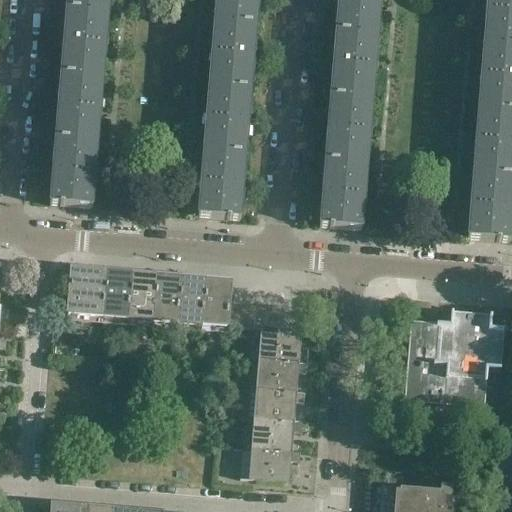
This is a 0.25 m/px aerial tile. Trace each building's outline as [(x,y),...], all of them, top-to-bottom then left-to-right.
[(66,0),(65,13),(107,17),(108,0),(66,0)] [(257,0),(215,0),(213,25),(255,29),(257,0)] [(379,6),(379,0),(337,0),(337,6),(335,35),(377,39),(379,12),(379,6)] [(511,0),(486,0),(486,15),(485,21),(483,47),(511,49),(511,0)] [(104,49),(105,43),(107,17),(65,13),(63,43),(63,48),(60,78),(102,81),(104,49)] [(252,64),(253,58),(255,29),(213,25),(211,52),(211,58),(208,90),(250,93),(252,64)] [(374,71),(374,65),(377,39),(335,35),(332,65),(332,71),(330,100),(371,104),(374,71)] [(511,49),(483,47),(481,74),(480,80),(478,112),(511,114),(511,49)] [(99,114),(102,81),(60,78),(58,107),(57,113),(55,143),(96,146),(99,120),(99,114)] [(247,129),(247,123),(250,93),(208,90),(205,122),(205,129),(203,155),(244,158),(247,129)] [(369,136),(371,104),(330,100),(327,130),(327,135),(324,165),(366,168),(368,142),(369,136)] [(511,114),(478,112),(475,145),(474,150),(472,177),(511,180),(511,114)] [(94,179),(94,173),(96,146),(55,143),(52,173),(52,178),(49,208),(91,211),(94,179)] [(241,194),(242,188),(244,158),(203,155),(201,182),(200,188),(197,220),(239,223),(241,194)] [(363,201),(364,195),(366,168),(324,165),(322,195),(321,200),(319,230),(360,233),(363,201)] [(511,216),(511,210),(511,203),(511,180),(472,177),(470,204),(469,210),(467,242),(509,246),(511,216)] [(102,321),(106,277),(70,274),(66,318),(102,321)] [(127,323),(131,279),(106,277),(102,321),(102,326),(127,328),(127,323)] [(152,325),(155,281),(131,279),(127,323),(152,325)] [(176,327),(180,283),(155,281),(152,325),(176,327)] [(201,329),(205,285),(180,283),(176,327),(201,329)] [(227,330),(229,305),(230,287),(205,285),(201,329),(226,331),(227,330)] [(239,331),(241,307),(229,305),(227,330),(239,331)] [(251,333),(253,307),(241,307),(239,331),(251,333)] [(263,334),(265,308),(253,307),(251,333),(262,333),(263,334)] [(275,335),(277,309),(265,308),(263,334),(275,335)] [(287,336),(289,310),(277,309),(275,335),(287,336)] [(299,337),(301,311),(289,310),(287,336),(299,337)] [(0,321),(7,323),(8,313),(0,312),(0,321)] [(499,376),(502,335),(489,334),(491,321),(449,318),(448,331),(410,328),(406,368),(403,408),(416,409),(415,422),(430,423),(443,424),(455,425),(456,412),(483,414),(485,392),(486,375),(499,376)] [(296,366),(298,346),(308,347),(309,337),(299,337),(287,336),(275,335),(263,334),(262,333),(260,358),(252,357),(251,364),(259,365),(259,364),(296,367),(296,366)] [(294,396),(295,376),(305,377),(306,367),(296,366),(296,367),(259,364),(259,365),(257,388),(249,387),(249,394),(257,394),(257,393),(294,396)] [(291,426),(293,406),(303,406),(304,397),(294,396),(257,393),(257,394),(249,394),(247,417),(246,423),(254,424),(255,423),(291,426)] [(289,455),(291,435),(301,436),(301,426),(291,426),(255,423),(254,424),(253,447),(245,447),(244,453),(252,454),(252,453),(289,456),(289,455)] [(286,486),(288,465),(298,466),(299,456),(289,455),(289,456),(252,453),(252,454),(250,477),(242,476),(242,483),(286,486)] [(443,511),(445,497),(445,496),(381,490),(381,493),(382,493),(380,511),(443,511)] [(445,497),(443,511),(453,511),(454,498),(445,497)]
